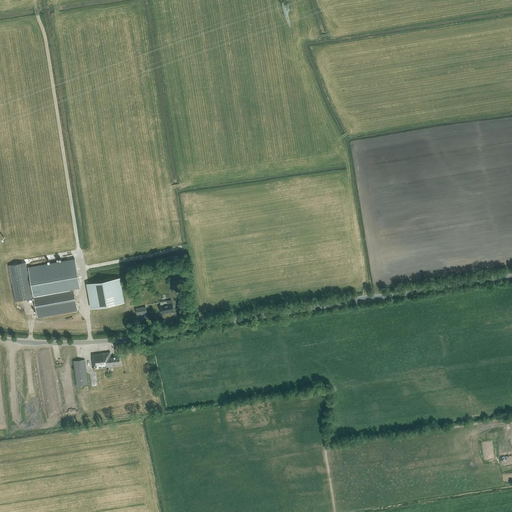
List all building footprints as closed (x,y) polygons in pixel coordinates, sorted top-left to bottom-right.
[(75,259),(28,268),(33,294),(31,294),(25,262),(8,265),(15,301),(32,298),(32,301),(34,301),(37,318),(77,311),(73,286),(79,285),(75,259)] [(123,303),(118,278),(88,283),(93,308),(123,303)] [(167,304),(160,306),(161,314),(173,312),(172,303),(171,303),(170,300),(167,301),(167,304)] [(92,359),(91,359),(93,369),(112,366),(112,365),(120,364),(119,356),(111,357),(110,352),(92,354),(92,359)] [(84,360),(73,361),(76,386),(87,384),(84,360)]
